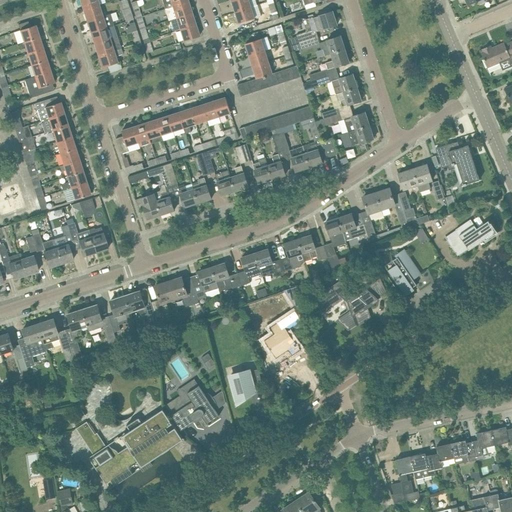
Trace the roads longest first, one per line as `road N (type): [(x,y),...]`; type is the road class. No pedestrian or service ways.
road 1 (residential): [(144,264),(281,218),(398,145)]
road 2 (residential): [(341,388),(155,511)]
road 3 (residential): [(96,118),(217,80),(225,64),(205,0)]
road 4 (residential): [(511,273),(341,388)]
road 5 (residential): [(356,435),(511,400)]
road 6 (unclassified): [(144,264),(96,118)]
road 7 (residential): [(398,145),(351,0)]
road 8 (residential): [(0,311),(144,264)]
road 9 (unclassified): [(96,118),(59,0)]
